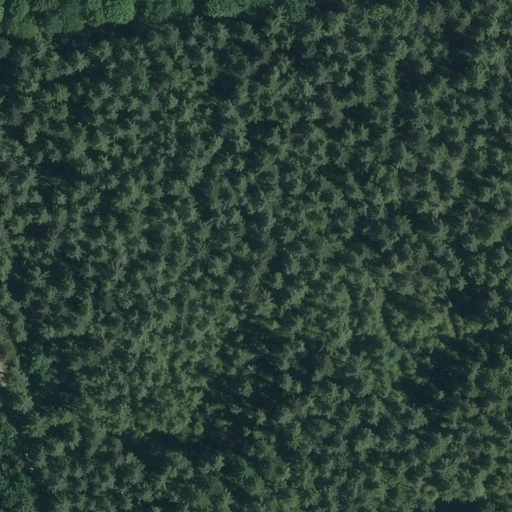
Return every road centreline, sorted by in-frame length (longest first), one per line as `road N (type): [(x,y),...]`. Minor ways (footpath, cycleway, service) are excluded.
road 1 (track): [(0,32),(271,0),(511,511)]
road 2 (track): [(0,380),(43,511)]
